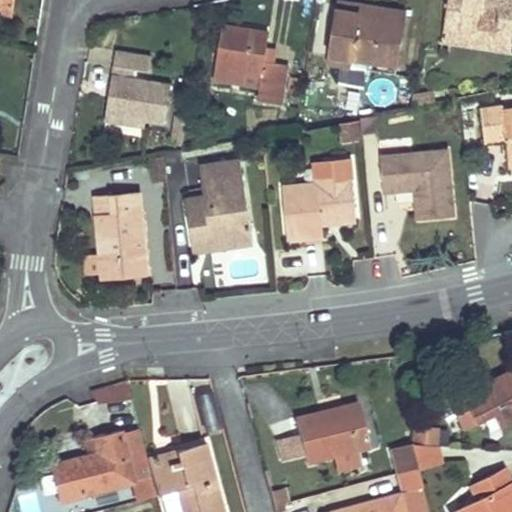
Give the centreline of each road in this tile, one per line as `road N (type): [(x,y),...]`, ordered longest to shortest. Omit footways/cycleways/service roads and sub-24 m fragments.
road 1 (tertiary): [(38,355),(310,325),(511,287)]
road 2 (residential): [(36,213),(74,0)]
road 3 (residential): [(38,355),(27,262),(36,213)]
